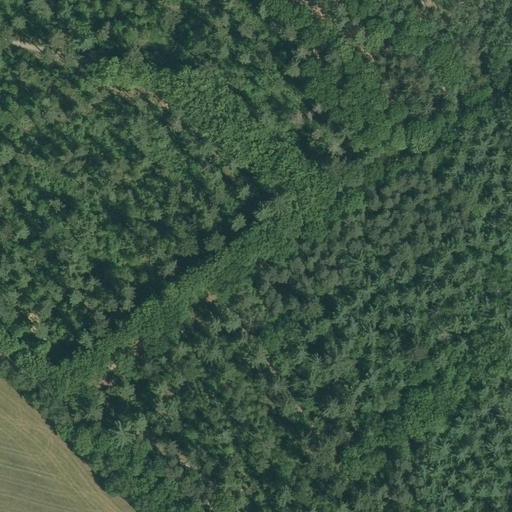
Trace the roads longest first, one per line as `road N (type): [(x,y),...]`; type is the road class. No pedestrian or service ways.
road 1 (track): [(335,209),(62,403)]
road 2 (track): [(511,82),(335,209)]
